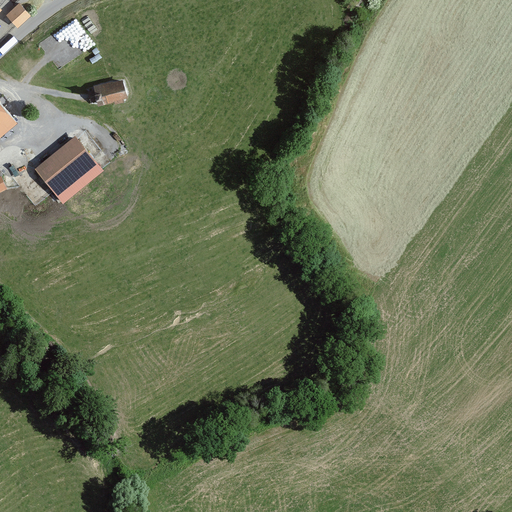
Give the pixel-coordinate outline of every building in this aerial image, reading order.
[(30,12),(19,1),(7,13),(17,24),(30,12)] [(78,60),(76,56),(79,55),(76,50),(70,52),(66,44),(57,48),(66,66),(78,60)] [(131,101),(126,79),(96,86),(97,92),(90,93),(93,103),(100,101),(101,108),(131,101)] [(0,139),(20,124),(0,99),(0,139)] [(98,159),(77,136),(39,170),(60,194),(98,159)] [(0,193),(9,189),(3,177),(0,178),(0,193)]
